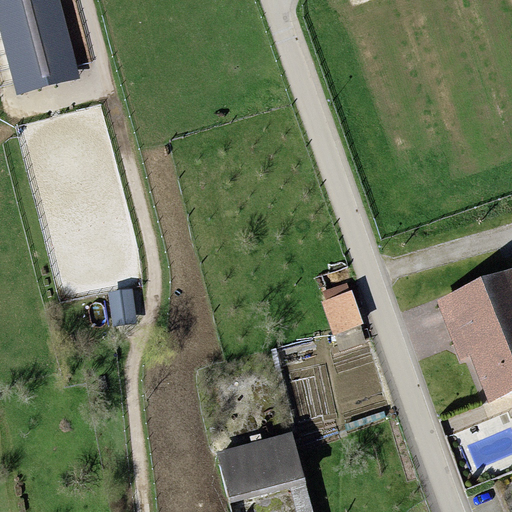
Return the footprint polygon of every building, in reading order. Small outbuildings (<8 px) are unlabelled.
[(59,0),(0,0),(0,30),(17,95),(80,78),(59,0)] [(511,0),(408,0),(439,114),(494,99),(511,168),(511,0)] [(441,314),(467,303),(455,274),(400,296),(412,326),(441,314)] [(511,285),(467,303),(441,314),(471,387),(481,383),(494,415),(511,408),(511,285)] [(352,299),(322,308),(332,342),(362,334),(352,299)] [(291,444),(219,461),(231,511),(291,496),(303,493),(291,444)] [(307,511),(303,493),(291,496),(295,511),(307,511)]
